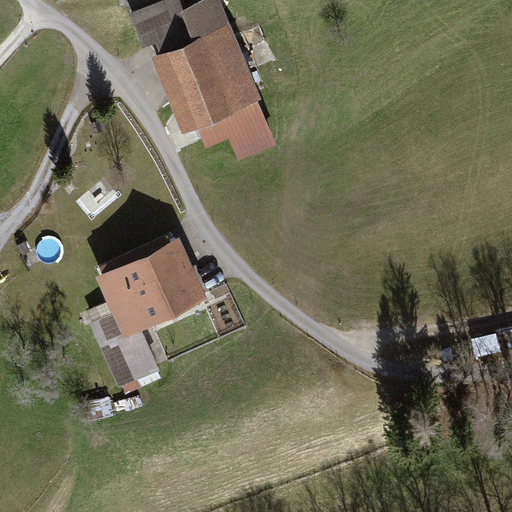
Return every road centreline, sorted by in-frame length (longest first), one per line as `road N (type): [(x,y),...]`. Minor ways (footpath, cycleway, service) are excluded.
road 1 (tertiary): [(511,369),(394,371),(308,326),(216,243),(109,65),(30,0)]
road 2 (track): [(325,338),(511,319)]
